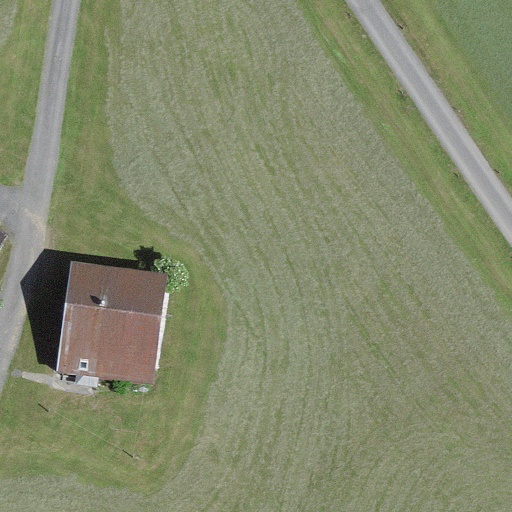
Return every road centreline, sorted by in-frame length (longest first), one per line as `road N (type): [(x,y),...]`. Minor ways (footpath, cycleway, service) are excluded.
road 1 (track): [(0,358),(26,282),(69,0)]
road 2 (residential): [(357,0),(511,223)]
